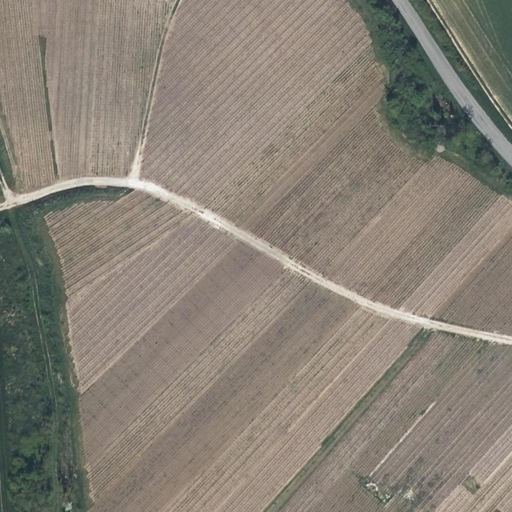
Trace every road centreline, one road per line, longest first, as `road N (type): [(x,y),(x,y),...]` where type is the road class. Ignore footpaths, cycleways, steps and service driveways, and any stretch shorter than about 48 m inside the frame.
road 1 (track): [(0,207),(58,186),(132,181),(379,308),(511,338)]
road 2 (track): [(132,181),(124,191),(82,197),(40,217),(72,393),(81,511)]
road 3 (track): [(8,205),(33,281),(53,397),(57,511)]
road 4 (track): [(269,511),(429,322)]
road 5 (tertiary): [(399,0),(511,155)]
road 6 (track): [(132,181),(178,0)]
road 7 (track): [(511,122),(430,0)]
